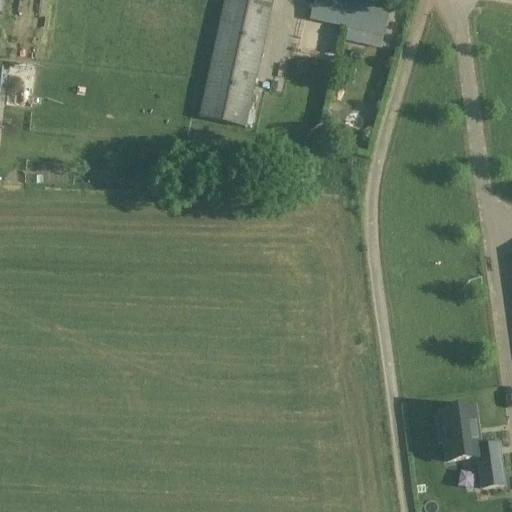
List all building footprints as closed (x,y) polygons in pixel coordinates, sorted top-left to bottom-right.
[(246,128),(254,90),(271,12),(273,0),(222,0),(199,120),(216,122),(246,128)] [(392,0),(349,0),(349,2),(390,11),(392,0)] [(349,2),(343,28),(385,37),(390,11),(349,2)] [(126,167),(125,146),(61,148),(62,169),(126,167)] [(157,169),(156,146),(128,147),(129,170),(157,169)] [(442,418),(436,419),(440,445),(445,444),(448,463),(479,458),(483,490),(505,486),(499,445),(477,448),(472,409),(441,413),(442,418)]
